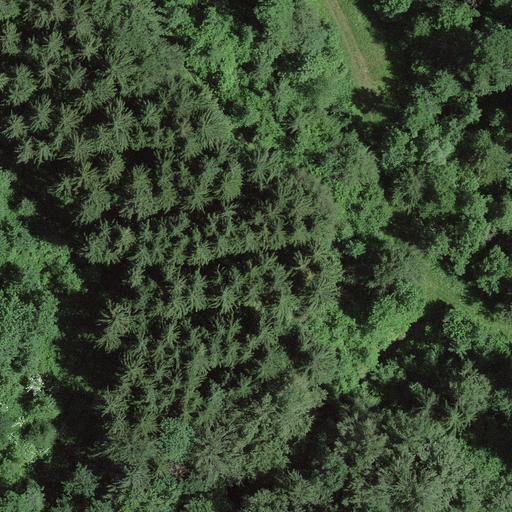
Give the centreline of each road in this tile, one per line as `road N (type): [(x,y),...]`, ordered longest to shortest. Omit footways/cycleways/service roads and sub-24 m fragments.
road 1 (track): [(331,0),(363,74),(370,159),(395,233),(453,298),(511,330)]
road 2 (track): [(419,263),(207,97),(148,0)]
road 3 (track): [(0,148),(53,212),(97,341),(85,458)]
